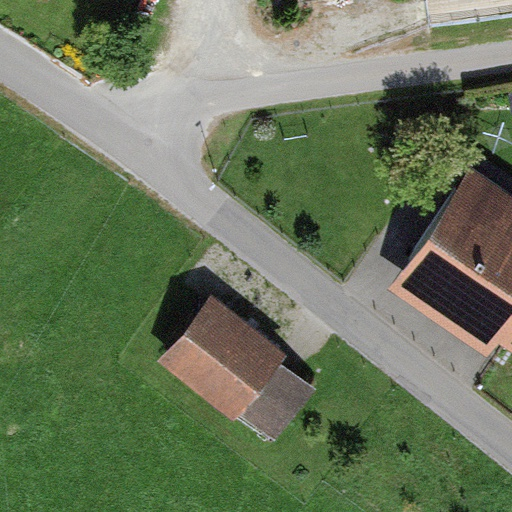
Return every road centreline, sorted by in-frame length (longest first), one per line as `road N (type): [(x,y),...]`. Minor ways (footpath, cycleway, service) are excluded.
road 1 (unclassified): [(511,432),(106,114),(0,50)]
road 2 (track): [(511,53),(106,114)]
